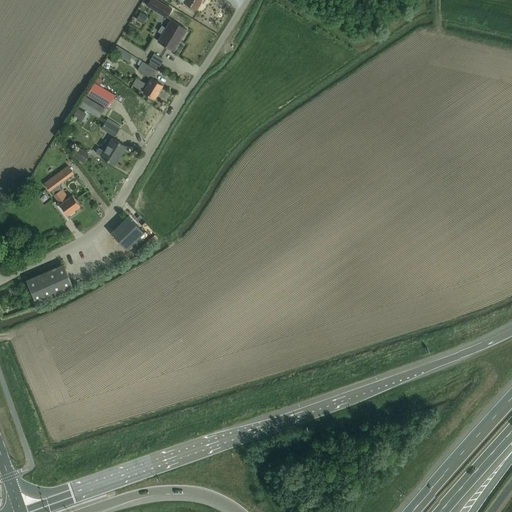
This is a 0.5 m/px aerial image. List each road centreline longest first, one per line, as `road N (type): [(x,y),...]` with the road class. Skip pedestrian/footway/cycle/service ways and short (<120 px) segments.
road 1 (motorway): [(511,333),(19,511)]
road 2 (unclassified): [(0,278),(105,222),(246,0)]
road 3 (motorway): [(78,511),(170,489),(200,491),(241,511)]
road 4 (motorway): [(511,397),(411,511)]
